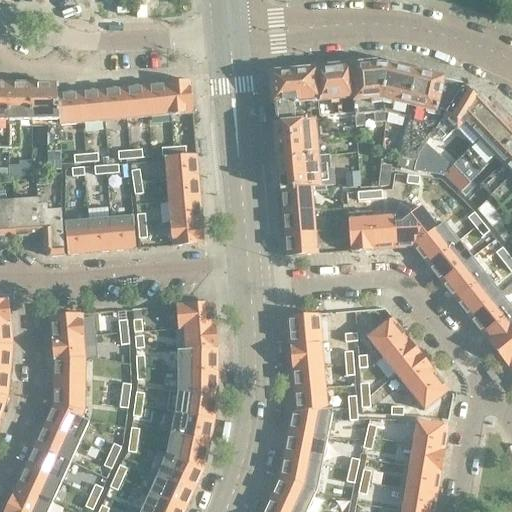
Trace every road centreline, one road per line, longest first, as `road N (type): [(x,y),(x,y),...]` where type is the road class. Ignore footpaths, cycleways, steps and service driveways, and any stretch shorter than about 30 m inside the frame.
road 1 (residential): [(487,392),(405,285),(372,277),(255,286)]
road 2 (tertiary): [(255,286),(229,36)]
road 3 (residential): [(0,4),(87,42),(229,36)]
road 4 (tertiary): [(461,33),(396,19),(229,36)]
road 5 (residential): [(25,279),(214,269),(255,286)]
road 6 (tertiary): [(227,511),(247,473),(261,399),(255,286)]
road 7 (residential): [(0,476),(29,392),(25,279)]
road 8 (residential): [(459,511),(473,419),(487,392)]
